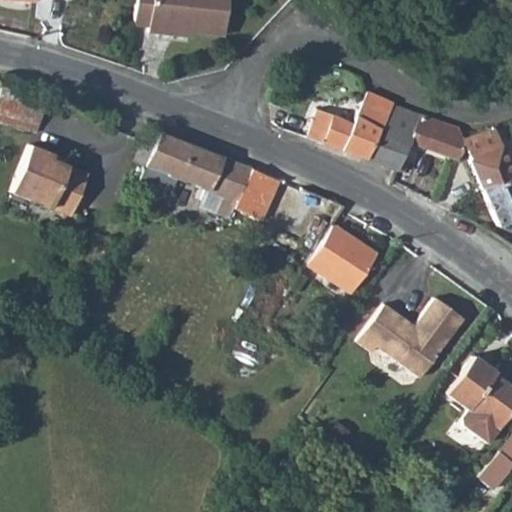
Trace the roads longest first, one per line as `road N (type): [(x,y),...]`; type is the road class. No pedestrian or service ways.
road 1 (residential): [(205,126),(259,53),(288,39),(330,42),(449,115),(511,106)]
road 2 (residential): [(511,283),(384,202),(205,126)]
road 3 (residential): [(205,126),(0,54)]
